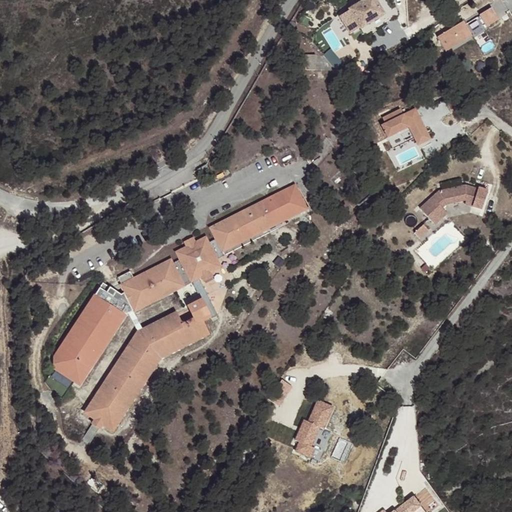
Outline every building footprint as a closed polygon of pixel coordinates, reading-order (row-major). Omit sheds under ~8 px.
[(368,0),(339,18),(350,35),(362,28),(383,15),(374,0),(368,0)] [(484,15),(491,28),(505,20),(498,7),(484,15)] [(481,17),(441,35),(448,50),(488,32),(481,17)] [(362,28),(350,35),(353,41),(365,34),(362,28)] [(398,115),(396,109),(378,117),(380,123),(377,124),(382,136),(403,126),(412,145),(423,140),(410,109),(398,115)] [(307,211),(295,186),(210,228),(216,241),(209,244),(205,236),(194,242),(186,246),(175,252),(178,259),(171,262),(168,259),(134,277),(122,283),(120,284),(123,291),(118,293),(101,281),(50,354),(50,365),(74,381),(122,315),(189,283),(198,301),(186,307),(191,317),(179,323),(174,314),(139,331),(84,417),(96,426),(104,431),(113,437),(160,365),(208,341),(202,329),(210,325),(211,326),(219,322),(200,283),(203,281),(210,277),(212,276),(208,267),(216,262),(214,257),(277,226),(307,211)] [(417,211),(432,228),(445,217),(440,211),(444,208),(464,203),(464,204),(472,206),(471,210),(480,213),(486,194),(476,191),(476,192),(465,189),(436,194),(417,211)] [(279,232),(277,226),(214,257),(216,262),(217,264),(279,232)] [(421,228),(411,237),(416,242),(426,233),(421,228)] [(183,241),(186,246),(194,242),(192,238),(183,241)] [(220,271),(217,264),(216,262),(208,267),(212,276),(220,271)] [(119,277),(122,283),(134,277),(131,271),(119,277)] [(213,282),(210,277),(203,281),(205,286),(213,282)] [(332,408),(317,401),(307,423),(304,421),(295,440),(299,442),(295,451),(310,458),(314,449),(310,447),(319,427),(323,429),(332,408)] [(104,431),(96,426),(90,435),(91,436),(94,439),(97,441),(104,431)] [(422,491),(410,500),(417,509),(419,511),(431,511),(436,509),(422,491)] [(413,511),(417,509),(410,500),(394,511),(413,511)]
